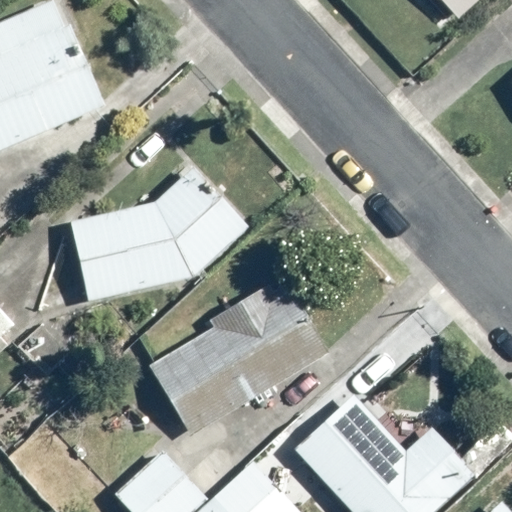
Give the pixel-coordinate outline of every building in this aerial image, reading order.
[(0,148),(100,105),(54,0),(45,0),(0,19),(0,148)] [(472,0),(442,0),(456,15),(472,0)] [(69,218),(80,296),(188,280),(247,225),(193,165),(148,206),(69,218)] [(325,351),(279,276),(144,360),(189,434),(325,351)] [(0,349),(21,330),(0,307),(0,349)] [(427,511),(472,473),(431,427),(404,451),(353,393),(294,446),(351,509),(347,511),(427,511)] [(131,511),(197,511),(210,501),(156,442),(109,489),(131,511)] [(210,501),(197,511),(292,511),(294,511),(253,463),(210,501)] [(511,511),(501,499),(485,511),(511,511)]
